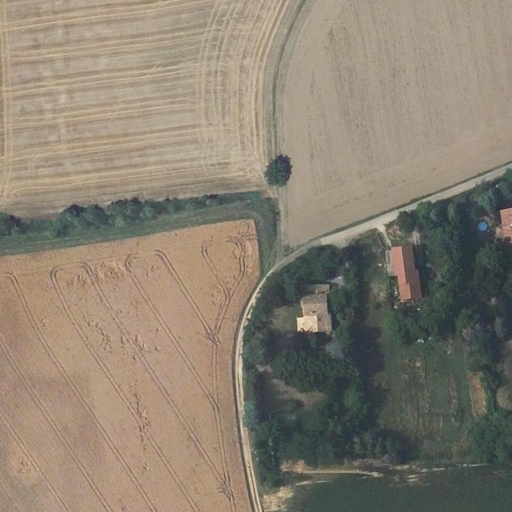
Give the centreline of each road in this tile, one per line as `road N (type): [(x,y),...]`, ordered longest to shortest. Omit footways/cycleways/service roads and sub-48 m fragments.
road 1 (track): [(336,237),(282,262),(258,285),(240,325),(240,411),(262,511)]
road 2 (track): [(282,262),(270,94),(299,0)]
road 3 (unclassified): [(336,237),(511,167)]
